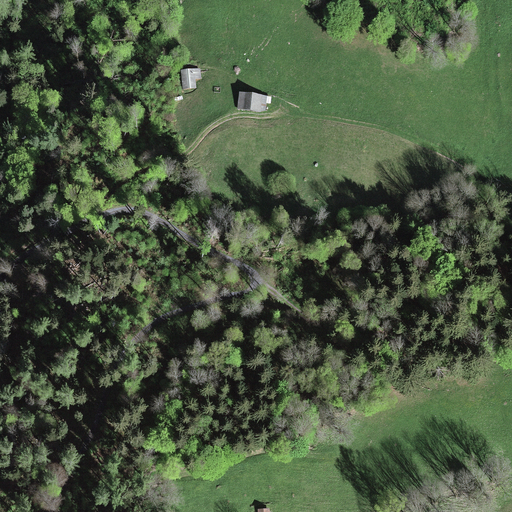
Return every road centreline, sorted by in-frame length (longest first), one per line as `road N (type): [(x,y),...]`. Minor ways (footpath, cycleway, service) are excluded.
road 1 (track): [(0,278),(96,216),(130,209),(260,282),(250,292),(158,318),(137,337),(51,511)]
road 2 (track): [(96,216),(120,183),(239,114),(305,113),(375,125),(447,153),(487,181)]
road 3 (track): [(260,282),(310,320),(511,362)]
road 4 (track): [(118,511),(159,479),(261,449),(329,454)]
